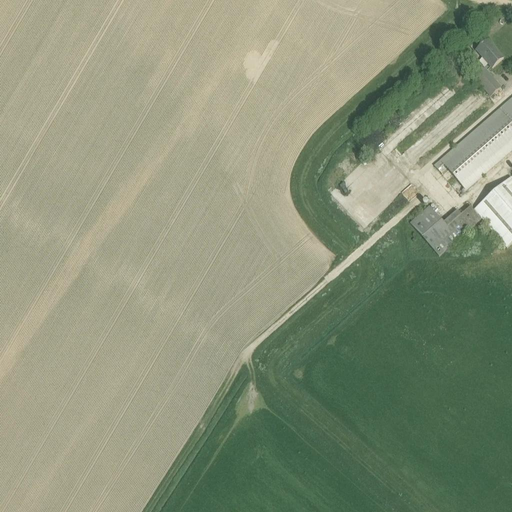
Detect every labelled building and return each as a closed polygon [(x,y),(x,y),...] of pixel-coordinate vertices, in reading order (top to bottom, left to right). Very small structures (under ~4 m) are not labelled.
[(488,41),(477,52),(492,69),(504,59),(488,41)] [(474,78),(491,97),(501,88),(485,69),(474,78)] [(511,99),(435,167),(461,197),(511,152),(511,99)] [(511,245),(511,179),(474,212),(482,221),(507,250),(511,245)] [(447,228),(443,224),(429,208),(410,224),(440,258),(482,221),(474,212),(471,208),(463,215),(447,228)]
